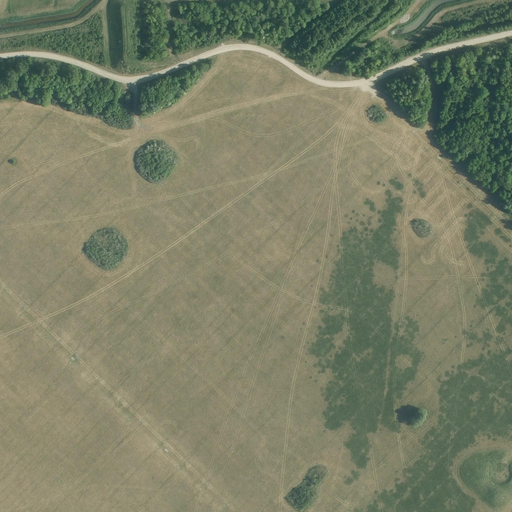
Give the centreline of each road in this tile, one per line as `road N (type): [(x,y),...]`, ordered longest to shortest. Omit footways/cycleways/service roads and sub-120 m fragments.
road 1 (track): [(511,33),(343,83),(307,77),(249,47),(126,80),(46,55),(0,55)]
road 2 (track): [(425,142),(511,227)]
